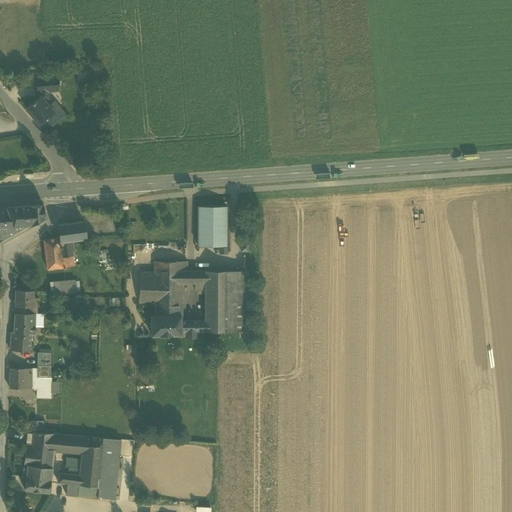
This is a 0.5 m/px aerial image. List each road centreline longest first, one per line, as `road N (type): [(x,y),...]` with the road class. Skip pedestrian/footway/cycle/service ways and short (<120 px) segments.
road 1 (secondary): [(64,189),(511,159)]
road 2 (unclassified): [(14,243),(5,271),(0,511)]
